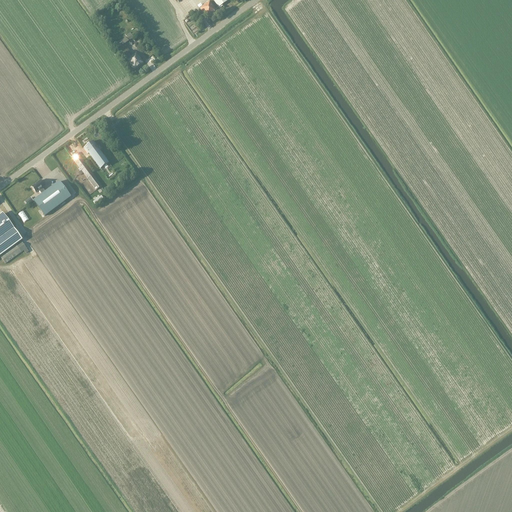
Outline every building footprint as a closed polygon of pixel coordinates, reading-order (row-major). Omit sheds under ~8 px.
[(227,0),(212,0),(216,5),(213,7),(209,1),(202,6),(202,7),(200,9),(207,18),(216,11),(215,10),(218,7),(218,8),(228,1),(227,0)] [(124,44),(123,44),(120,40),(115,44),(133,70),(143,63),(136,52),(130,56),(128,54),(130,53),(124,44)] [(97,147),(93,141),(83,148),(87,154),(88,154),(99,169),(108,163),(97,147)] [(77,153),(71,157),(86,178),(95,190),(96,191),(101,186),(93,174),(77,153)] [(39,191),(41,195),(45,192),(42,188),(45,187),(40,180),(31,187),(35,193),(39,191)] [(59,181),(45,192),(41,195),(33,201),(44,216),(70,197),(59,181)] [(78,209),(34,236),(39,244),(83,217),(78,209)] [(24,221),(29,219),(25,210),(20,212),(24,221)] [(0,238),(13,229),(3,214),(0,215),(0,238)] [(47,255),(91,228),(85,219),(75,225),(77,228),(44,250),(47,255)] [(0,255),(22,240),(13,229),(0,238),(0,255)] [(28,252),(21,242),(0,257),(5,264),(23,251),(25,254),(28,252)]
